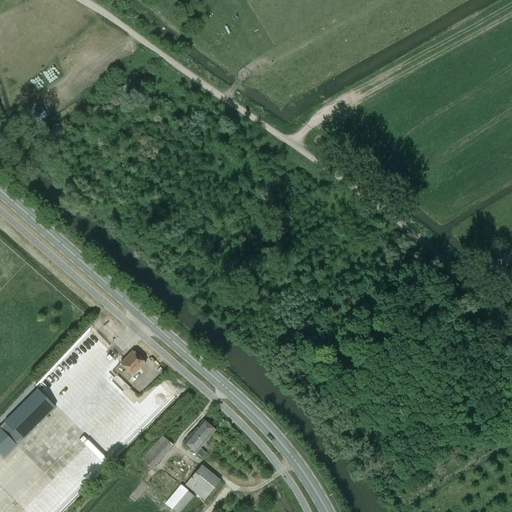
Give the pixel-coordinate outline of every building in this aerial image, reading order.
[(92,41),(97,36),(90,28),(85,33),(92,41)] [(47,78),(79,66),(75,53),(60,58),(62,63),(44,70),(47,78)] [(118,364),(132,377),(145,363),(131,350),(118,364)] [(84,406),(101,421),(131,389),(114,374),(84,406)] [(27,393),(0,421),(0,434),(11,445),(44,409),(27,393)] [(145,420),(163,403),(159,398),(141,415),(145,420)] [(203,420),(184,443),(196,452),(195,453),(202,459),(207,454),(200,448),(215,430),(203,420)] [(66,424),(66,436),(89,437),(89,431),(82,431),(82,424),(66,424)] [(162,436),(141,460),(151,469),(173,445),(162,436)] [(186,483),(185,485),(204,501),(221,481),(201,465),(200,467),(186,483)] [(180,485),(164,504),(174,511),(181,511),(194,496),(180,485)]
